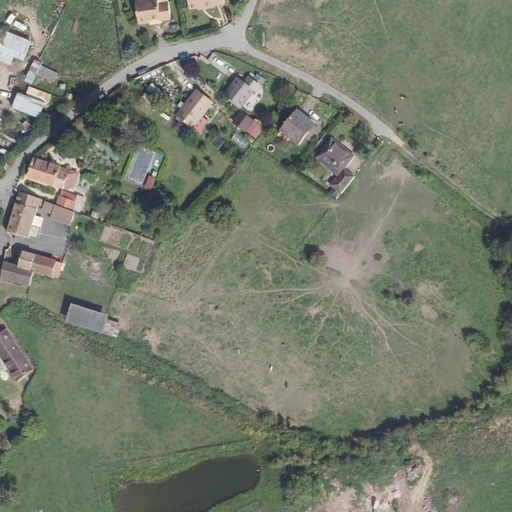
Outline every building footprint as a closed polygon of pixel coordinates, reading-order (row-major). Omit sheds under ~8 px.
[(173,19),(171,2),(170,0),(149,0),(138,1),(140,24),(173,19)] [(223,0),(188,0),(190,10),(225,6),(223,0)] [(28,56),(33,44),(5,34),(0,46),(0,47),(16,53),(16,52),(28,56)] [(0,57),(12,62),(16,53),(0,47),(0,57)] [(38,72),(41,66),(36,63),(27,80),(33,82),(38,72)] [(55,81),(59,73),(42,64),(41,66),(38,72),(55,81)] [(236,114),(249,97),(252,99),(257,92),(242,80),(236,87),(230,82),(217,100),(236,114)] [(53,96),(30,87),(26,97),(46,105),(49,106),(53,96)] [(195,129),(214,103),(198,91),(179,118),(195,129)] [(41,119),(46,105),(26,97),(19,95),(14,109),(41,119)] [(294,134),(305,115),(281,100),(270,118),(294,134)] [(240,111),(233,123),(258,138),(265,126),(240,111)] [(298,137),(310,118),(305,115),(294,134),(298,137)] [(333,158),(340,147),(314,129),(303,146),(326,164),(318,176),(328,183),(341,164),(333,158)] [(244,148),(249,142),(238,133),(233,140),(244,148)] [(78,175),(68,172),(69,170),(35,159),(29,177),(63,188),(73,191),(78,175)] [(146,187),(152,190),(156,177),(149,175),(146,187)] [(323,190),(328,183),(318,176),(314,182),(323,190)] [(31,229),(37,209),(45,212),(48,203),(18,193),(6,232),(28,240),(28,238),(31,229)] [(68,220),(74,200),(55,194),(49,211),(48,213),(57,216),(67,220),(68,220)] [(73,221),(78,201),(74,200),(68,220),(73,221)] [(63,232),(67,220),(57,216),(48,213),(47,216),(43,225),(63,232)] [(35,240),(38,231),(31,229),(28,238),(35,240)] [(34,273),(38,256),(25,253),(20,269),(34,273)] [(53,278),(57,262),(38,256),(34,273),(53,278)] [(59,280),(64,263),(57,262),(53,278),(59,280)] [(29,288),(34,273),(20,269),(6,265),(2,281),(29,288)] [(116,325),(75,305),(68,319),(109,339),(116,325)] [(35,372),(7,328),(0,332),(0,356),(17,384),(28,377),(35,372)] [(31,381),(38,376),(35,372),(28,377),(31,381)]
